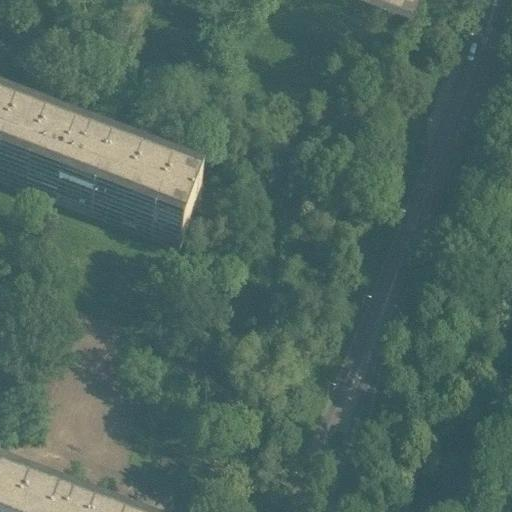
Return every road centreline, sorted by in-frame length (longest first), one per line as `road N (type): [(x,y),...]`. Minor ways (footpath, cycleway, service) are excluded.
road 1 (secondary): [(363,364),(480,49)]
road 2 (secondary): [(363,364),(324,429),(293,511)]
road 3 (secondary): [(328,511),(363,364)]
